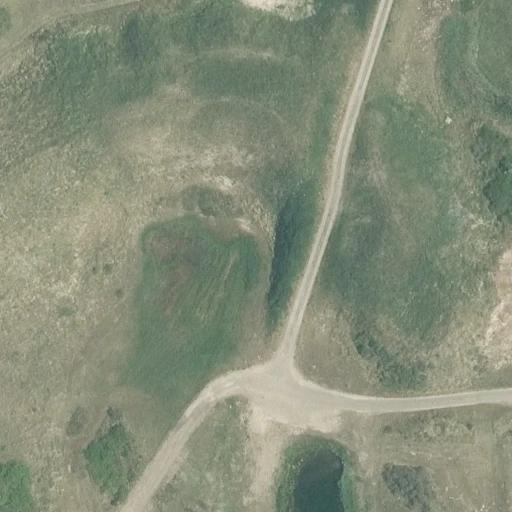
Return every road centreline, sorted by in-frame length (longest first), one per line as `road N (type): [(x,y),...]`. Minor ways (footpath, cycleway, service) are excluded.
road 1 (unclassified): [(511,397),(344,405),(276,387),(395,0)]
road 2 (track): [(273,374),(222,383),(131,511)]
